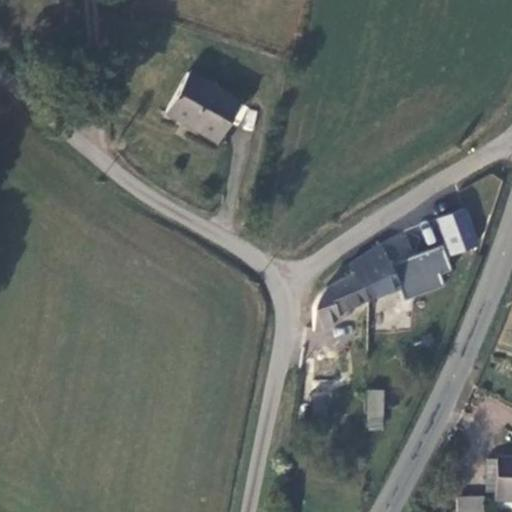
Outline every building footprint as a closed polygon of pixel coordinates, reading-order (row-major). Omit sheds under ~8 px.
[(174,76),(153,113),(172,124),(175,120),(207,139),(226,106),(174,76)] [(465,207),(435,218),(449,256),(480,245),(465,207)] [(372,261),(364,243),(335,259),(339,268),(350,296),(381,283),(379,280),(372,261)] [(383,251),(385,256),(392,275),(393,279),(406,274),(395,246),(383,251)] [(385,256),(372,261),(379,280),(392,275),(385,256)] [(339,268),(311,280),(295,300),(291,323),(314,314),(313,310),(350,296),(339,268)] [(298,346),(288,344),(287,353),(297,355),(298,346)] [(297,355),(287,353),(283,378),(308,381),(318,382),(321,358),(297,355)] [(283,406),(292,407),(298,407),(299,394),(306,395),(308,381),(283,378),(281,391),(285,392),(283,406)] [(365,430),(383,430),(384,390),(366,389),(365,430)] [(292,407),(290,423),(305,425),(308,409),(298,407),(292,407)] [(511,454),(478,453),(477,489),(489,489),(489,493),(511,493),(511,454)] [(469,511),(470,491),(447,491),(446,511),(469,511)]
